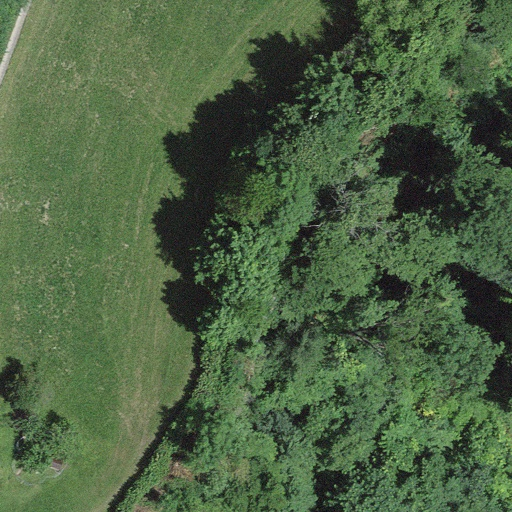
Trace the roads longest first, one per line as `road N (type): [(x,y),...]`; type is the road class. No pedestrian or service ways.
road 1 (track): [(0,182),(47,0)]
road 2 (track): [(0,481),(11,432),(0,310)]
